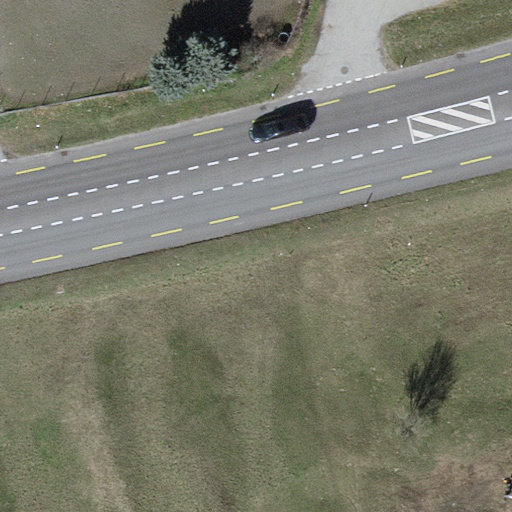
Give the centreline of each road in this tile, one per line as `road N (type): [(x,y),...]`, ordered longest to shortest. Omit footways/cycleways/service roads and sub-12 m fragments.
road 1 (primary): [(511,110),(0,219)]
road 2 (unknown): [(388,137),(353,0)]
